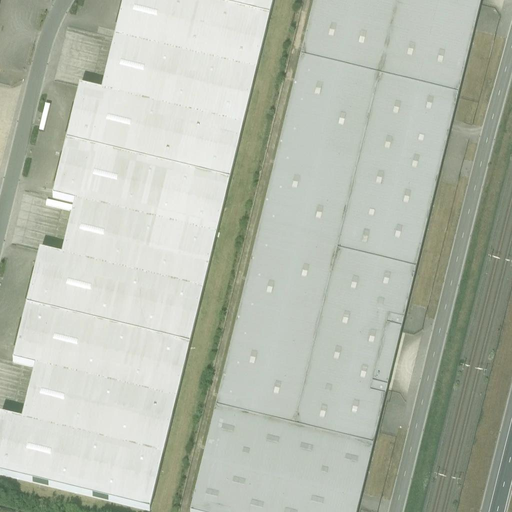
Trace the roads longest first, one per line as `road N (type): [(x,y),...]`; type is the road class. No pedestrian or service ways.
road 1 (unclassified): [(393,511),(511,42)]
road 2 (unclassified): [(65,0),(48,30),(0,228)]
